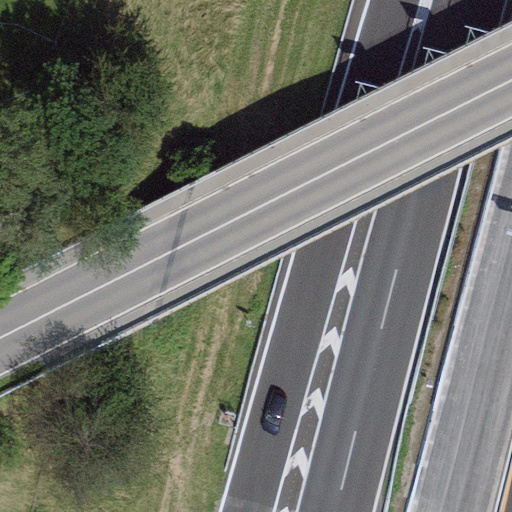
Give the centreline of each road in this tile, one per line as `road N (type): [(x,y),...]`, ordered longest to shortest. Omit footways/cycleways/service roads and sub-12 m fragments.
road 1 (motorway): [(430,0),(265,511)]
road 2 (motorway): [(457,0),(332,511)]
road 3 (unclassified): [(167,255),(511,81)]
road 4 (motorway): [(454,511),(511,290)]
road 5 (unclassified): [(167,255),(0,339)]
